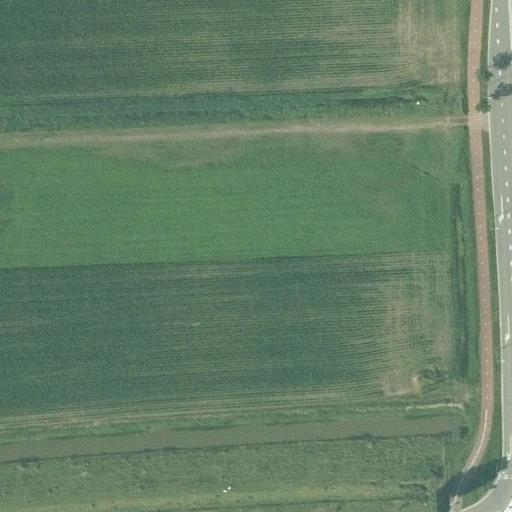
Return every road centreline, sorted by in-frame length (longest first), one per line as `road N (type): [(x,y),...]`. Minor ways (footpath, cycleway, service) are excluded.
road 1 (unclassified): [(310,175),(402,163),(434,141),(435,96),(423,80),(381,74),(354,84),(334,109),(318,155)]
road 2 (unclassified): [(0,241),(310,175)]
